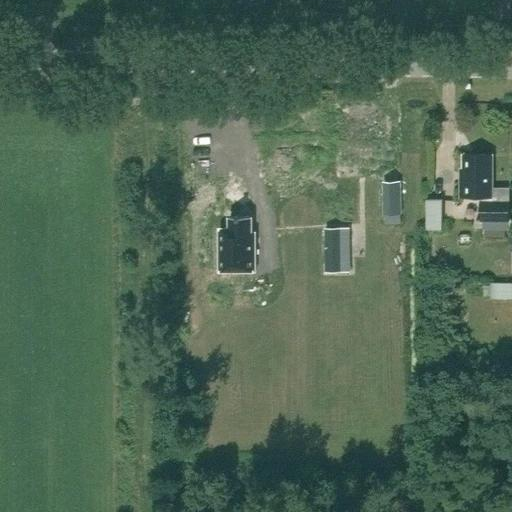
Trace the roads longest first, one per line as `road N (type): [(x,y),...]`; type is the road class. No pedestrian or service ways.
road 1 (tertiary): [(0,62),(511,66)]
road 2 (track): [(149,511),(151,64)]
